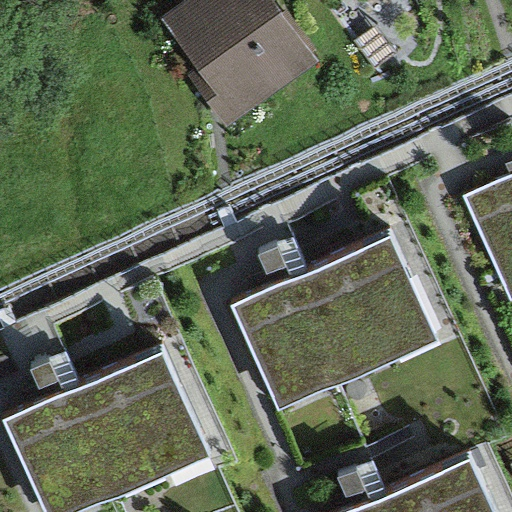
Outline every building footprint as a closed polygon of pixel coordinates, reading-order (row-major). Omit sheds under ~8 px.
[(309,58),(265,0),(202,0),(173,22),(208,68),(198,75),(230,117),(309,58)] [(511,299),(511,173),(465,194),(511,299)] [(434,332),(388,229),(231,299),(277,402),(434,332)] [(54,511),(205,448),(162,345),(3,411),(46,511),(54,511)] [(494,511),(469,457),(347,511),(494,511)]
